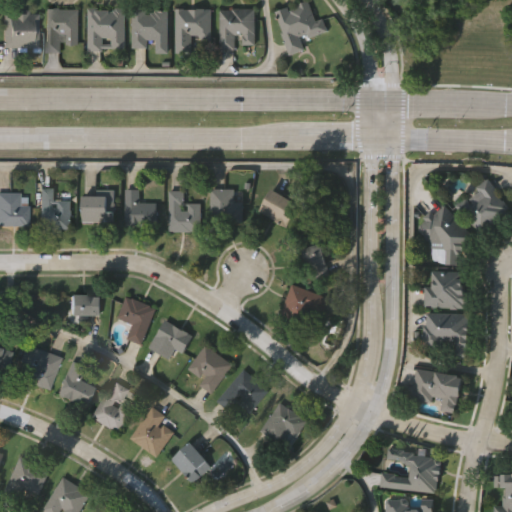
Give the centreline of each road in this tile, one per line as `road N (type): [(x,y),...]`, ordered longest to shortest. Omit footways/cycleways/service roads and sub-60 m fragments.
road 1 (tertiary): [(371,140),(372,330),(354,403),(315,457),(204,511)]
road 2 (tertiary): [(264,511),(325,480),(373,412),(392,323),(392,139)]
road 3 (residential): [(0,261),(148,264),(315,384),(354,403)]
road 4 (secondary): [(371,105),(0,98)]
road 5 (secondary): [(0,137),(300,140)]
road 6 (residential): [(466,511),(501,355),(503,267)]
road 7 (residential): [(0,412),(137,483),(162,511)]
road 8 (residential): [(354,403),(446,434),(511,442)]
road 9 (secondary): [(392,139),(511,144)]
